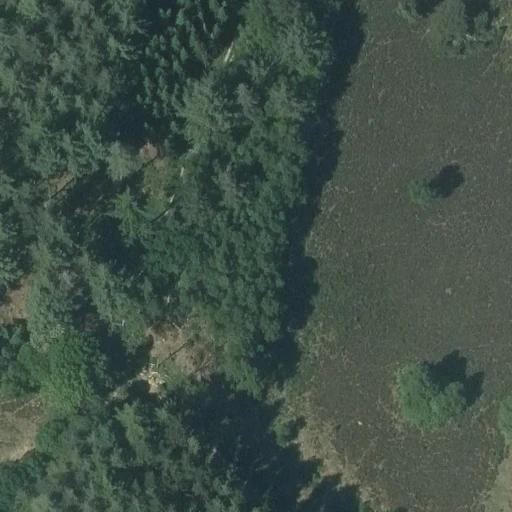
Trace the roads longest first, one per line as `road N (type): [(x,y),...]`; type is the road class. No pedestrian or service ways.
road 1 (track): [(100,358),(250,0)]
road 2 (track): [(39,511),(100,358)]
